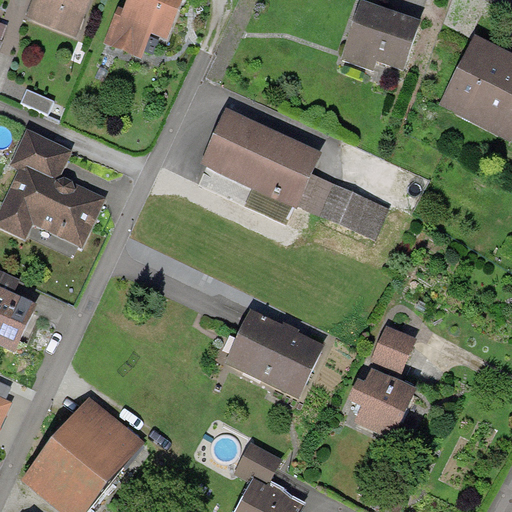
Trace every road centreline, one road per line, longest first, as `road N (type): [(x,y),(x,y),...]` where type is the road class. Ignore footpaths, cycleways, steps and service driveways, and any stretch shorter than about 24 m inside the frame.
road 1 (residential): [(510,0),(511,489),(499,511)]
road 2 (residential): [(0,490),(197,67)]
road 3 (track): [(28,124),(148,178)]
